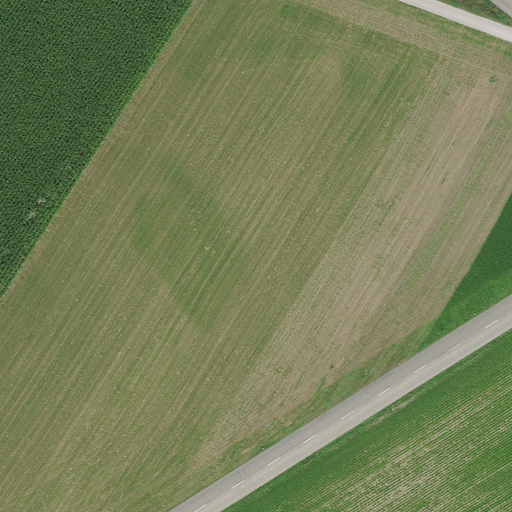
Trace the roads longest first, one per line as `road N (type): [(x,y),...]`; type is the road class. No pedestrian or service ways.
road 1 (tertiary): [(511,313),(196,511)]
road 2 (track): [(511,40),(395,0)]
